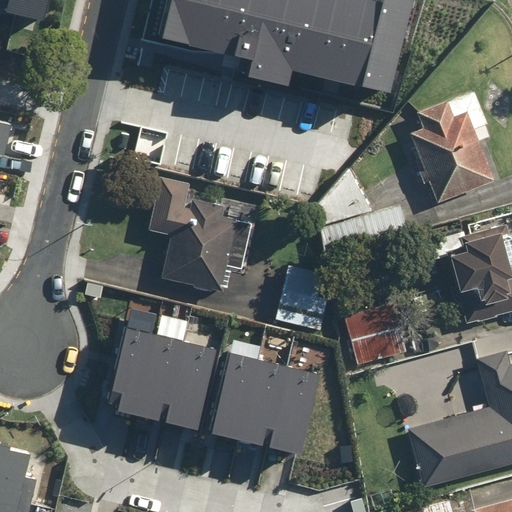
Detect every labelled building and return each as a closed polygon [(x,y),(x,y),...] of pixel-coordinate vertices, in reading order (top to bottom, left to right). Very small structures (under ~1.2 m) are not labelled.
[(172,0),(164,35),(249,54),(244,73),(286,82),(289,68),(388,91),(409,0),(172,0)] [(411,126),(421,152),(414,155),(424,181),(432,178),(441,200),(498,177),(477,125),(491,120),(478,87),(421,109),(425,120),(411,126)] [(330,107),(312,98),(303,119),(321,127),(330,107)] [(0,118),(0,159),(10,121),(0,118)] [(205,131),(186,128),(182,155),(201,158),(205,131)] [(288,168),(266,165),(263,187),(285,190),(288,168)] [(189,289),(210,292),(211,287),(228,289),(232,263),(247,265),(255,208),(189,199),(192,177),(163,172),(155,227),(174,230),(168,276),(191,279),(189,289)] [(511,211),(432,234),(439,257),(449,254),(455,277),(445,279),(450,300),(461,297),(467,320),(511,307),(511,211)] [(335,268),(288,259),(277,319),(325,327),(335,268)] [(399,289),(346,297),(355,360),(409,352),(399,289)] [(222,331),(128,309),(102,408),(199,431),(222,331)] [(330,357),(236,334),(210,433),(307,456),(330,357)] [(490,400),(409,422),(427,487),(511,463),(511,343),(477,353),(489,396),(490,400)] [(89,459),(124,511),(179,511),(190,505),(138,426),(89,459)] [(0,445),(0,511),(12,511),(28,453),(0,445)] [(511,511),(511,495),(475,506),(476,511),(511,511)] [(456,511),(454,499),(397,511),(456,511)]
